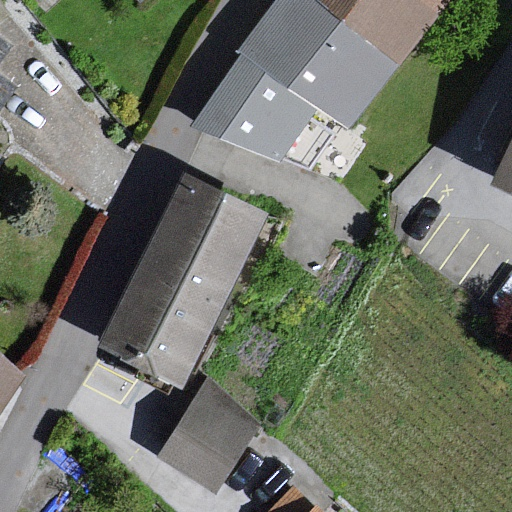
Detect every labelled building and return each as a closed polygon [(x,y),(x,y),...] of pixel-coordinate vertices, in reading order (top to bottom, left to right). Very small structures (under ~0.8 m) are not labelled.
[(280,0),(196,118),(307,162),(435,0),(280,0)] [(0,95),(9,75),(0,69),(0,95)] [(290,214),(202,180),(123,348),(208,391),(290,214)] [(0,396),(16,367),(0,353),(0,396)] [(272,429),(222,383),(178,457),(239,493),(272,429)] [(299,511),(313,498),(292,478),(260,511),(299,511)] [(330,511),(317,499),(304,511),(330,511)]
